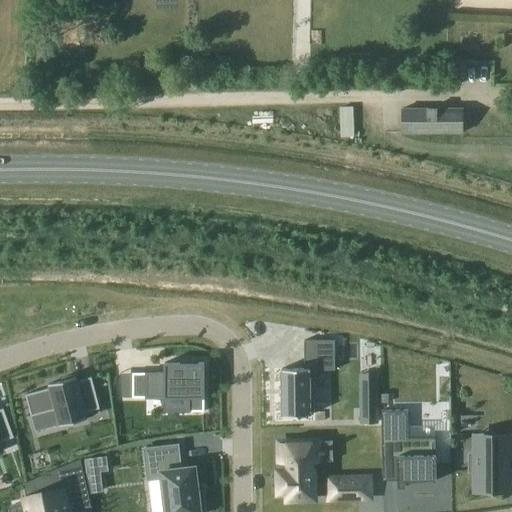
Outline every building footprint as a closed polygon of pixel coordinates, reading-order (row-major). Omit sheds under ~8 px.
[(41,0),(41,11),(77,11),(77,0),(41,0)] [(463,108),(401,108),(402,133),(463,133),(463,108)] [(330,143),(345,143),(344,111),(329,112),(330,143)] [(304,368),(281,369),(282,415),(310,415),(310,412),(314,412),(314,370),(335,370),(334,340),(304,340),(304,368)] [(132,373),(132,397),(161,397),(187,397),(187,411),(190,411),(204,411),(204,363),(164,363),(164,373),(132,373)] [(49,388),(25,394),(31,416),(55,409),(59,426),(87,418),(86,412),(99,408),(91,377),(77,380),(76,376),(48,384),(49,388)] [(377,394),(361,394),(361,422),(377,422),(377,394)] [(0,451),(3,451),(0,443),(0,441),(12,437),(3,409),(0,410),(0,451)] [(407,410),(381,410),(382,457),(397,457),(398,487),(406,487),(405,481),(436,481),(435,438),(408,438),(407,410)] [(470,455),(470,471),(476,471),(476,487),(508,487),(508,479),(511,478),(511,438),(476,439),(476,455),(470,455)] [(288,470),(277,471),(278,492),(289,492),(289,497),(311,496),(311,495),(330,494),(330,498),(369,497),(368,478),(330,479),(330,483),(311,484),(311,480),(311,462),(323,461),(323,453),(325,453),(325,449),(323,450),(323,441),(279,442),(279,462),(288,462),(288,470)] [(178,444),(144,448),(148,480),(162,478),(166,511),(205,511),(203,495),(198,495),(194,467),(180,468),(178,444)] [(106,456),(85,459),(86,473),(108,471),(106,456)] [(68,511),(63,490),(86,485),(80,459),(29,481),(33,498),(25,500),(25,501),(27,511),(68,511)]
